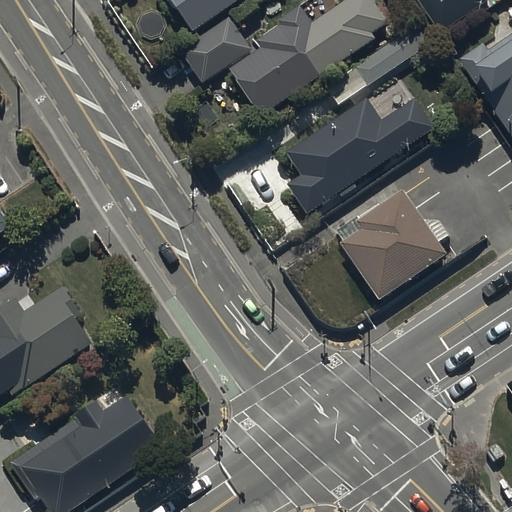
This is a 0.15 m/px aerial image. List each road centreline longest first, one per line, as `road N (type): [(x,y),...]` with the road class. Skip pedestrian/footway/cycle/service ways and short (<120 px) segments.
road 1 (tertiary): [(333,422),(243,332),(22,0)]
road 2 (secondary): [(333,422),(511,307)]
road 3 (secondary): [(197,511),(333,422)]
road 4 (tertiary): [(442,511),(333,422)]
